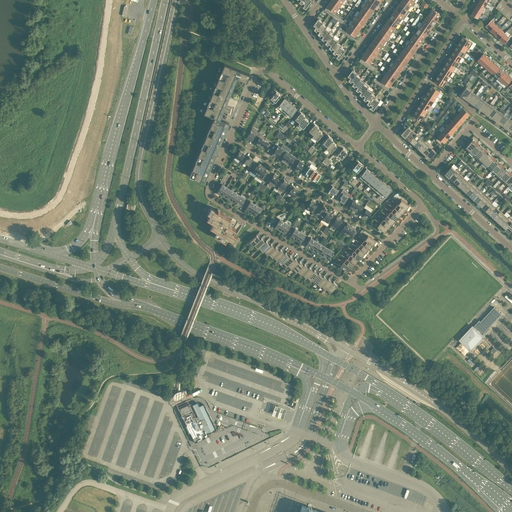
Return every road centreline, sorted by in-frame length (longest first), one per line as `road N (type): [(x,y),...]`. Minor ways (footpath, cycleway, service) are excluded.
road 1 (residential): [(350,283),(210,198),(229,137)]
road 2 (primary): [(115,221),(165,0)]
road 3 (primary): [(154,0),(97,207)]
road 4 (residential): [(229,137),(254,77),(266,71),(357,148)]
road 5 (residential): [(229,137),(386,243)]
road 6 (primary): [(372,404),(511,511)]
road 7 (primary): [(511,488),(388,391)]
road 8 (primary): [(130,303),(276,355)]
road 9 (primary): [(319,351),(178,292)]
road 10 (residential): [(388,135),(464,19)]
road 11 (residential): [(422,205),(436,233),(363,288),(350,283)]
road 12 (residential): [(376,124),(454,12)]
road 13 (secondary): [(0,267),(130,303)]
